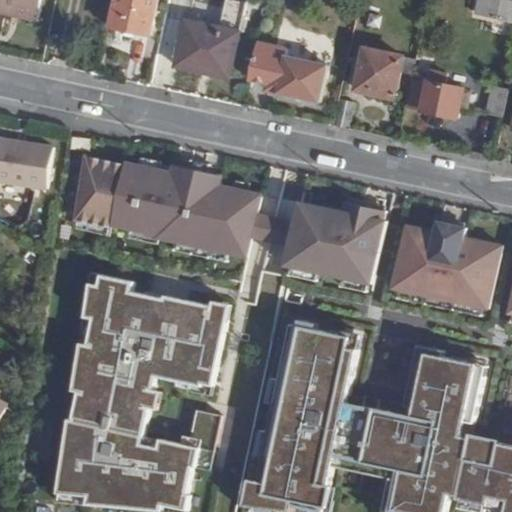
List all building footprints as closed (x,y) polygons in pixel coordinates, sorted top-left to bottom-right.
[(44,0),(0,0),(0,6),(22,10),(21,15),(41,19),(44,0)] [(151,36),(157,0),(118,0),(112,28),(151,36)] [(226,0),(220,28),(187,21),(178,66),(230,77),(246,3),(230,0),(226,0)] [(511,23),(511,0),(479,0),(477,16),(511,23)] [(22,10),(0,6),(0,11),(21,15),(22,10)] [(261,43),(253,80),(269,83),(269,89),(322,101),(334,47),(293,38),(290,49),(261,43)] [(402,71),(415,74),(417,61),(370,50),(366,70),(363,70),(357,91),(396,99),(402,71)] [(415,74),(412,83),(417,85),(413,106),(424,108),(424,113),(460,120),(466,92),(463,92),(465,80),(433,73),(437,56),(419,53),(417,61),(415,74)] [(488,113),(504,115),(510,88),(493,85),(488,113)] [(342,101),(336,127),(349,130),(355,104),(342,101)] [(90,134),(71,131),(69,147),(87,151),(90,134)] [(57,148),(1,140),(0,152),(0,183),(50,191),(57,148)] [(129,165),(89,157),(79,219),(116,227),(116,224),(164,235),(163,238),(178,241),(176,250),(230,262),(232,253),(251,257),(255,238),(260,213),(264,195),(222,186),(224,176),(177,166),(176,170),(130,162),(129,165)] [(346,213),(304,203),(290,266),(296,267),(294,276),(322,282),(324,273),(349,278),(347,287),(373,292),(375,284),(378,284),(391,222),(384,220),(386,211),(348,202),(346,213)] [(412,227),(399,289),(404,290),(402,299),(486,317),(488,308),(493,309),(507,247),(469,239),(471,229),(443,223),(441,233),(412,227)] [(140,282),(96,273),(77,391),(83,392),(79,420),(75,420),(60,499),(189,509),(192,495),(190,495),(196,467),(213,471),(224,416),(199,410),(191,446),(146,436),(159,377),(205,387),(206,383),(216,386),(231,320),(234,305),(219,302),(218,306),(172,296),(151,292),(150,295),(138,292),(140,282)] [(304,327),(297,325),(294,339),(285,381),(277,379),(272,403),(280,405),(274,433),(266,431),(261,455),(269,457),(264,481),(256,479),(250,507),(258,508),(256,511),(284,511),(285,511),(289,511),(297,511),(298,507),(323,511),(328,511),(338,466),(395,478),(388,511),(451,511),(455,494),(464,496),(463,499),(466,500),(465,508),(482,511),(488,511),(490,505),(511,509),(510,511),(511,511),(511,445),(476,437),(491,366),(448,357),(449,351),(424,346),(411,405),(399,403),(397,412),(367,407),(369,399),(354,396),(366,335),(347,331),(346,335),(321,330),(323,324),(306,321),(304,327)] [(0,425),(10,406),(0,401),(0,425)]
